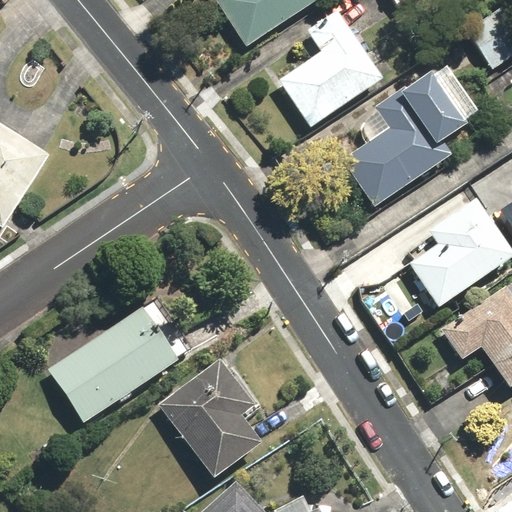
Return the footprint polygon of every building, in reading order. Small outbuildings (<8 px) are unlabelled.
[(215,0),(214,1),(246,50),(320,2),(318,0),(215,0)] [(416,0),(388,0),(399,13),(416,0)] [(468,32),(491,71),(511,58),(511,18),(506,9),(468,32)] [(319,56),(277,84),(308,131),(381,84),(335,14),(304,34),(319,56)] [(449,161),(441,149),(464,134),(429,80),(370,118),(382,136),(342,162),(373,210),(449,161)] [(0,229),(0,230),(43,162),(0,134),(0,229)] [(406,262),(439,312),(511,262),(478,213),(406,262)] [(511,391),(511,302),(506,293),(462,320),(508,393),(511,391)] [(137,312),(47,371),(85,428),(175,369),(137,312)] [(189,390),(160,410),(210,482),(261,447),(244,422),(260,411),(225,361),(187,387),(189,390)] [(317,511),(315,511),(261,511),(238,483),(202,511),(317,511)]
